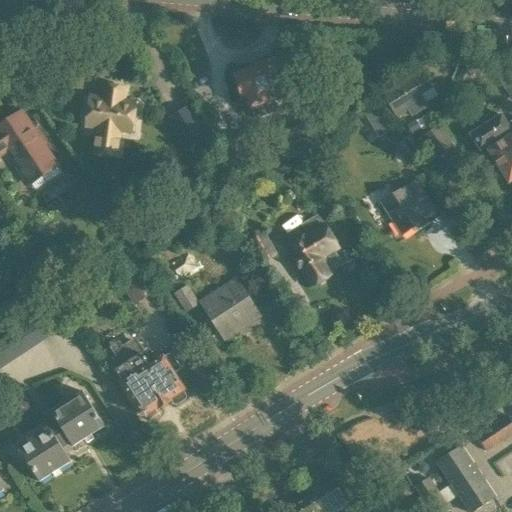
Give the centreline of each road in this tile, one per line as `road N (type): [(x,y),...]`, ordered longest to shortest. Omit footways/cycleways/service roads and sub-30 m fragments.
road 1 (tertiary): [(124,511),(368,361),(511,305)]
road 2 (secondary): [(511,26),(220,1)]
